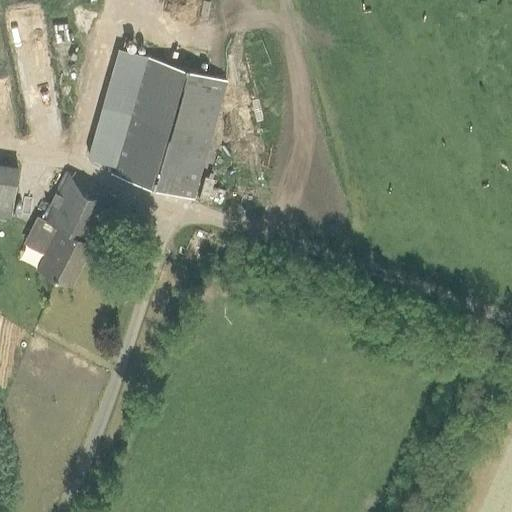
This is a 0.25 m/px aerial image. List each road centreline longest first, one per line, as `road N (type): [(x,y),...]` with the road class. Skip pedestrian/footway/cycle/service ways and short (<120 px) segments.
road 1 (track): [(511,320),(252,229)]
road 2 (track): [(505,318),(420,511)]
